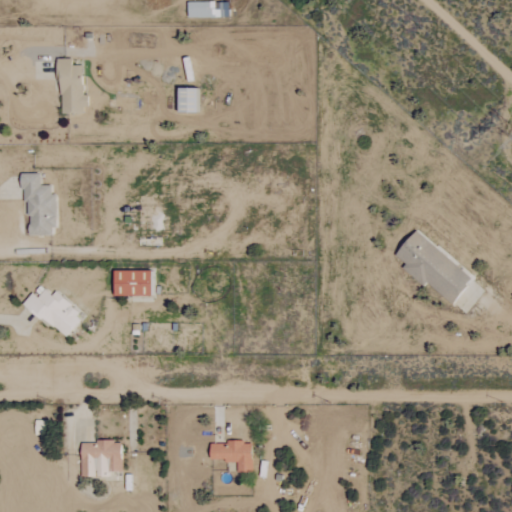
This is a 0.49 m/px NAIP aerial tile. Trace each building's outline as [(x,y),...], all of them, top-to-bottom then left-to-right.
[(186,3),(186,18),(227,17),(226,5),(218,5),(218,1),(186,3)] [(58,114),(85,113),(85,94),(81,94),(81,65),(71,65),(71,58),(57,58),(58,114)] [(194,87),(175,88),(175,112),(194,112),(194,87)] [(24,173),(24,235),(54,235),(54,194),(50,194),(50,185),(39,185),(39,173),(24,173)] [(471,279),(414,229),(392,254),(403,264),(400,267),(422,286),(425,283),(449,304),(471,279)] [(149,270),(111,270),(112,296),(149,295),(149,270)] [(21,306),(65,337),(81,314),(52,294),(51,295),(42,289),(36,297),(30,293),(21,306)] [(109,476),(109,471),(120,471),(120,441),(79,442),(79,477),(109,476)] [(208,442),(208,461),(236,462),(236,471),(251,472),(252,443),(208,442)]
